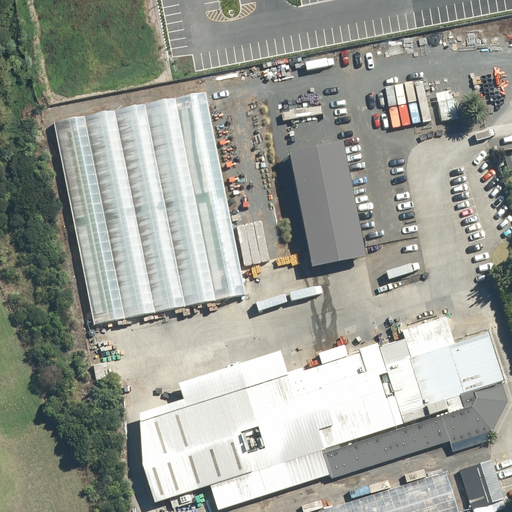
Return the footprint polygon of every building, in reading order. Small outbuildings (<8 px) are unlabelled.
[(453,100),(451,92),(437,95),(442,122),(461,118),(457,99),(453,100)] [(53,128),(96,326),(248,293),(205,96),(53,128)] [(365,255),(338,134),(289,145),(316,266),(365,255)] [(184,406),(140,420),(166,501),(211,486),(218,509),(328,474),(329,480),(446,442),(450,454),(490,441),(509,406),(488,341),(456,351),(448,328),(285,379),(278,356),(179,387),(184,406)] [(491,461),(459,471),(472,511),(475,511),(505,503),(491,461)] [(326,511),(456,511),(445,476),(326,511)]
